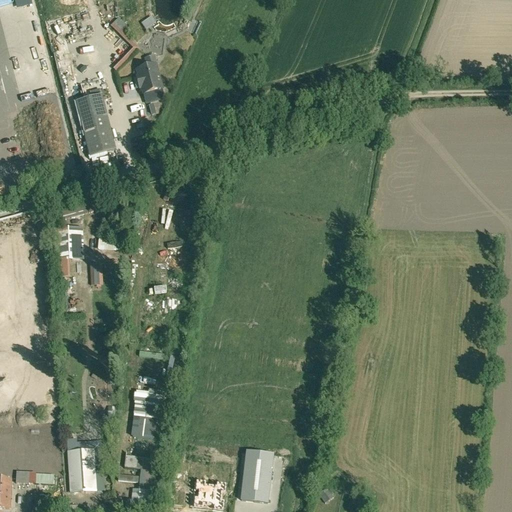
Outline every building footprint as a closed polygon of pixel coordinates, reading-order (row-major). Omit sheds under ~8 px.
[(119,72),(142,48),(123,30),(128,25),(120,18),(111,27),(133,47),(114,67),(119,72)] [(155,62),(135,67),(142,92),(161,87),(155,62)] [(164,96),(161,87),(142,92),(144,101),(164,96)] [(76,99),(91,156),(115,149),(101,93),(76,99)] [(85,227),(56,229),(59,277),(72,276),(71,260),(87,259),(85,227)] [(100,237),(100,251),(118,251),(118,237),(100,237)] [(92,285),(101,285),(101,265),(92,265),(92,285)] [(120,334),(111,343),(118,350),(127,341),(120,334)] [(121,359),(113,350),(104,358),(111,367),(116,363),(121,359)] [(132,438),(156,441),(159,423),(163,423),(167,395),(151,392),(151,395),(138,393),(132,438)] [(78,440),(69,441),(73,495),(107,493),(103,443),(79,444),(78,440)] [(271,506),(276,457),(248,454),(242,503),(271,506)] [(128,501),(127,511),(154,511),(160,460),(126,457),(125,468),(143,470),(142,480),(121,478),(120,482),(141,484),(140,491),(134,491),(133,501),(128,501)] [(28,471),(17,471),(17,483),(28,483),(28,471)] [(0,507),(10,508),(11,478),(0,477),(0,507)] [(328,502),(334,496),(328,490),(322,496),(328,502)]
